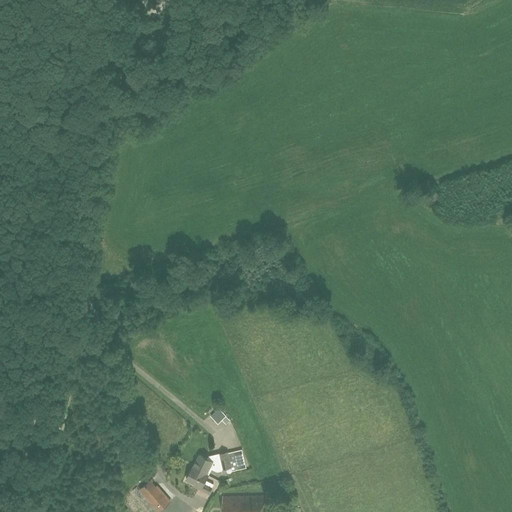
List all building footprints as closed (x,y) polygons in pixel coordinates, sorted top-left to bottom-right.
[(216,411),(210,417),(217,424),(226,415),(220,409),(218,410),(216,411)] [(242,450),(228,453),(227,451),(212,455),(211,456),(208,455),(207,458),(200,454),(193,467),(206,473),(209,467),(216,470),(231,467),(232,471),(241,468),(246,467),(242,450)] [(206,473),(193,467),(192,467),(186,479),(194,483),(193,485),(209,493),(214,484),(205,480),(208,475),(206,473)] [(139,489),(145,496),(159,511),(170,501),(156,486),(152,482),(153,481),(151,478),(139,489)] [(222,511),(265,511),(265,495),(222,496),(222,511)]
